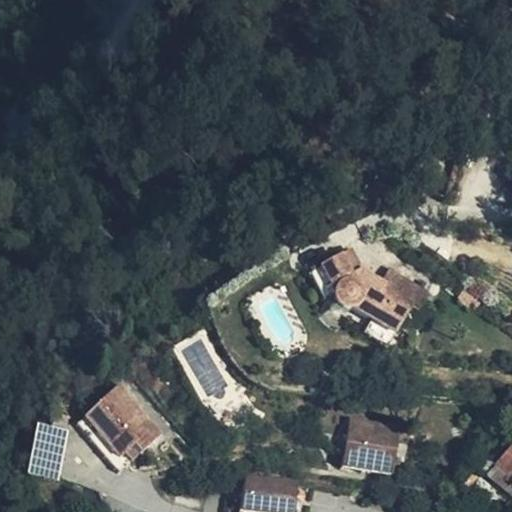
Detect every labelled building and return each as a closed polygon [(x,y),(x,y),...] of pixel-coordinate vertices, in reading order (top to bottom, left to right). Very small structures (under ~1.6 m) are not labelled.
[(409,306),(377,286),(371,296),(350,284),(347,279),(357,274),(345,254),(315,271),(329,297),(330,303),(333,308),(336,311),(341,312),(344,312),(348,310),(368,321),(365,326),(389,340),(409,306)] [(329,297),(315,271),(305,277),(319,302),(329,297)] [(371,296),(377,286),(357,274),(347,279),(350,284),(371,296)] [(384,349),(389,340),(365,326),(360,335),(384,349)] [(112,389),(81,422),(125,465),(157,433),(112,389)] [(383,470),(388,423),(339,416),(332,464),(383,470)] [(81,422),(73,430),(117,473),(125,465),(81,422)] [(59,487),(64,430),(49,428),(44,486),(59,487)] [(511,435),(489,463),(494,467),(511,445),(511,435)] [(511,445),(494,467),(511,482),(511,483),(510,487),(511,488),(511,445)] [(486,465),(479,458),(472,466),(479,474),(486,465)] [(511,483),(511,482),(494,467),(486,477),(511,499),(511,488),(510,487),(511,483)] [(240,476),(239,488),(285,487),(286,479),(240,476)] [(282,511),(285,487),(239,488),(236,511),(282,511)]
